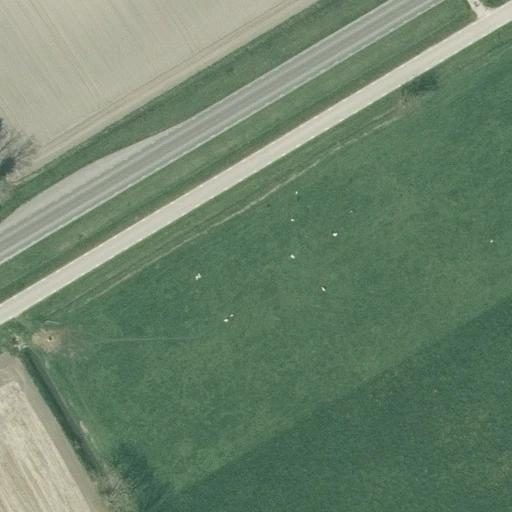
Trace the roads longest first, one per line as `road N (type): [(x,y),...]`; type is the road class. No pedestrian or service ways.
road 1 (unclassified): [(0,314),(511,10)]
road 2 (primary): [(0,245),(414,0)]
